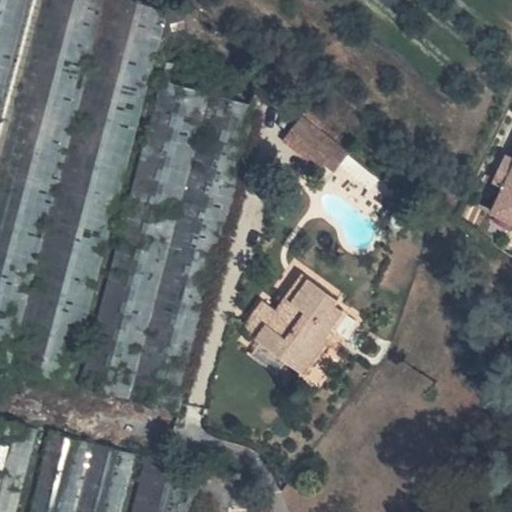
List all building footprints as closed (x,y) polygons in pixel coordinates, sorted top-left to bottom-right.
[(0,347),(14,351),(103,0),(38,0),(0,152),(0,347)] [(0,0),(0,97),(24,0),(0,0)] [(170,12),(123,0),(108,0),(19,353),(79,368),(170,12)] [(208,79),(162,67),(86,370),(132,382),(208,79)] [(142,384),(178,393),(255,91),(219,82),(142,384)] [(332,135),(290,108),(274,132),(316,159),(318,156),(332,135)] [(342,141),(332,135),(318,156),(328,162),(342,141)] [(511,153),(510,153),(498,179),(508,183),(496,210),(511,217),(511,153)] [(290,272),(328,302),(333,295),(292,268),(290,272)] [(328,302),(290,272),(265,305),(258,300),(250,312),(256,318),(247,330),(269,344),(296,364),(326,325),(321,321),(333,305),(328,302)] [(231,320),(241,326),(249,314),(239,306),(231,320)] [(250,312),(249,314),(241,326),(247,330),(256,318),(250,312)] [(269,344),(247,330),(241,326),(232,338),(259,358),(269,344)] [(0,485),(20,403),(0,397),(0,485)] [(78,417),(53,410),(52,410),(17,511),(75,511),(105,424),(78,417)] [(126,511),(155,437),(114,426),(83,511),(126,511)] [(199,511),(221,453),(166,439),(139,511),(199,511)]
